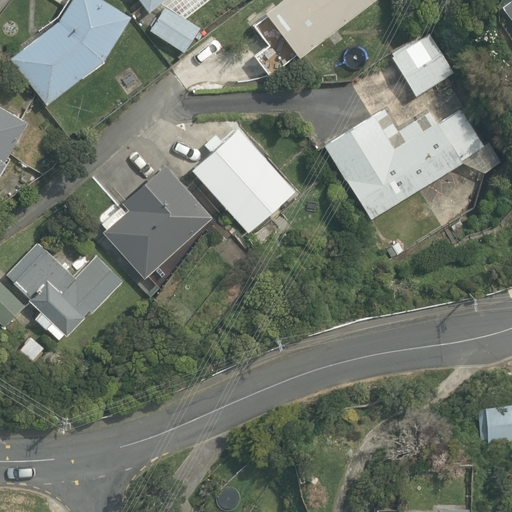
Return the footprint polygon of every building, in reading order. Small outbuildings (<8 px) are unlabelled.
[(106,59),(132,15),(107,0),(71,0),(59,18),(10,57),(48,104),(106,59)] [(141,0),(150,11),(164,0),(141,0)] [(279,0),(267,10),(301,56),(376,0),(279,0)] [(202,27),(167,5),(151,29),(186,52),(202,27)] [(429,31),(392,55),(417,95),(455,72),(429,31)] [(0,103),(0,173),(9,159),(7,158),(28,120),(0,103)] [(386,105),(326,143),(372,217),(464,161),(486,172),(503,163),(489,140),(484,143),(462,109),(439,122),(430,108),(399,126),(386,105)] [(298,190),(240,125),(193,168),(248,232),(298,190)] [(130,208),(104,230),(146,279),(215,216),(166,162),(123,200),(130,208)] [(38,242),(7,274),(31,298),(30,299),(41,310),(35,318),(47,329),(48,328),(59,339),(65,333),(67,335),(86,316),(85,314),(91,309),(92,312),(123,281),(98,255),(76,276),(46,247),(45,248),(38,242)] [(0,321),(5,326),(26,304),(0,278),(0,321)] [(511,441),(511,401),(485,404),(486,405),(478,405),(481,443),(488,443),(488,444),(511,441)]
